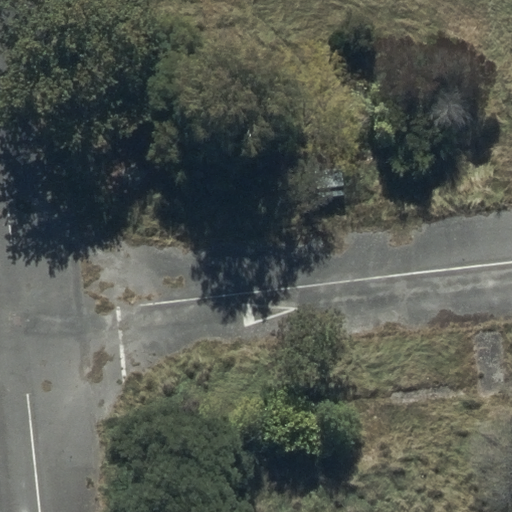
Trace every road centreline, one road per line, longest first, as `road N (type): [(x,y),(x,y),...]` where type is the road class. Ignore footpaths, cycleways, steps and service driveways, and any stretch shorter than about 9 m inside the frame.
road 1 (track): [(21,318),(511,262)]
road 2 (track): [(41,511),(0,124)]
